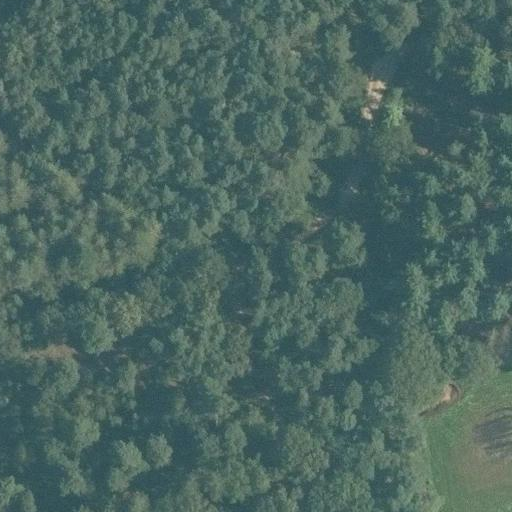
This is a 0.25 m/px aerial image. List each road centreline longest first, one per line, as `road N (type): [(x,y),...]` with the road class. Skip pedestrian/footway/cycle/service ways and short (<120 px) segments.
road 1 (track): [(511,27),(385,58),(374,84),(372,161),(347,202),(310,234),(270,253)]
road 2 (track): [(82,511),(288,451),(337,511)]
road 3 (track): [(0,319),(270,253)]
road 4 (track): [(288,451),(214,270)]
